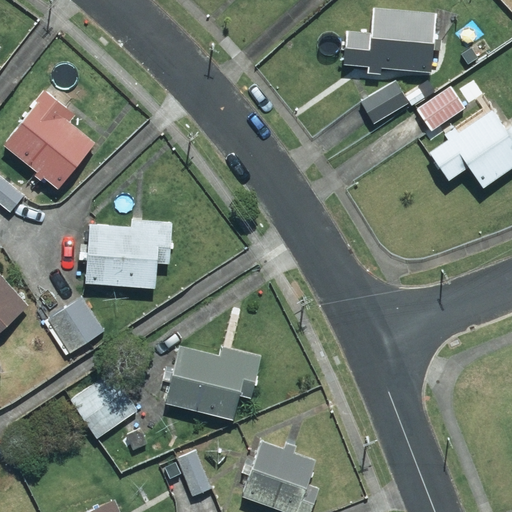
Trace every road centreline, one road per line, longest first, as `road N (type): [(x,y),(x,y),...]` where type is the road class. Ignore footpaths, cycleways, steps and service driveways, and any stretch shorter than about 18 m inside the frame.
road 1 (residential): [(370,342),(311,236),(227,114),(114,0)]
road 2 (residential): [(436,511),(370,342)]
road 3 (residential): [(370,342),(511,286)]
